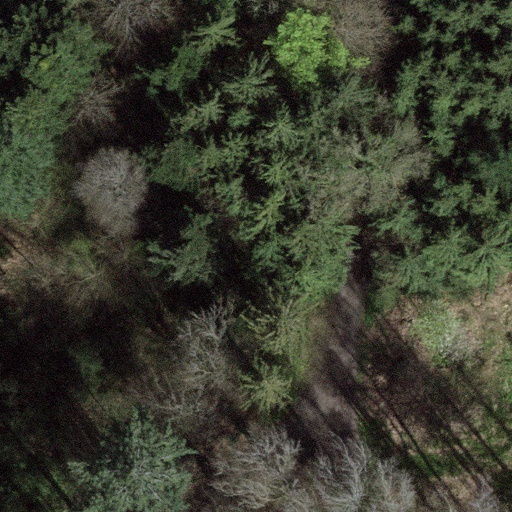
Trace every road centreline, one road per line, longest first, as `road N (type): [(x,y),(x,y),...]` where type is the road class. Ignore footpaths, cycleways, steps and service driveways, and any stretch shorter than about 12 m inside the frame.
road 1 (track): [(126,511),(364,315),(380,0)]
road 2 (track): [(364,315),(357,511)]
